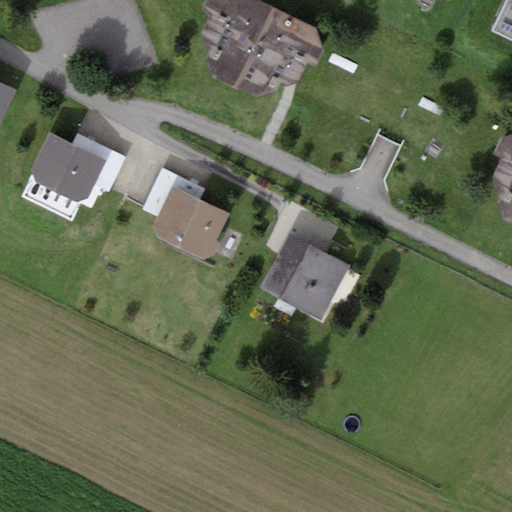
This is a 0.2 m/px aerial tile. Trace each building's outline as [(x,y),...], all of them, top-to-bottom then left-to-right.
[(314,28),(260,0),(207,0),(201,11),(212,17),(200,35),(201,44),(210,49),(205,59),(212,77),(257,96),(275,91),(279,83),(286,87),(299,82),(306,62),(315,67),(322,50),(314,28)] [(511,0),(507,0),(493,32),(511,41),(511,0)] [(0,121),(15,90),(0,82),(0,121)] [(106,160),(48,133),(26,179),(84,206),(106,160)] [(511,134),(502,137),(495,154),(504,161),(493,178),(494,188),(504,192),(499,203),(505,219),(511,222),(511,134)] [(230,214),(171,187),(150,231),(209,258),(230,214)] [(348,266),(289,236),(262,288),(321,318),(348,266)]
